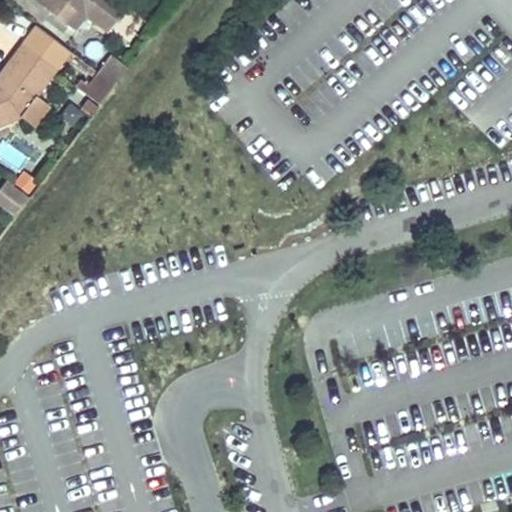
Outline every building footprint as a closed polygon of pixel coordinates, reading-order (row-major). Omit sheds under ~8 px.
[(36,0),(36,1),(73,29),(84,15),(107,32),(125,8),(115,0),(36,0)] [(22,42),(0,71),(0,77),(1,78),(0,79),(0,124),(19,117),(30,125),(46,104),(35,96),(56,68),(22,42)] [(95,73),(113,86),(125,69),(108,56),(95,73)] [(113,86),(95,73),(82,90),(99,103),(113,86)] [(0,159),(19,172),(28,158),(3,141),(0,145),(0,159)] [(26,198),(6,183),(0,190),(0,203),(13,214),(26,198)]
